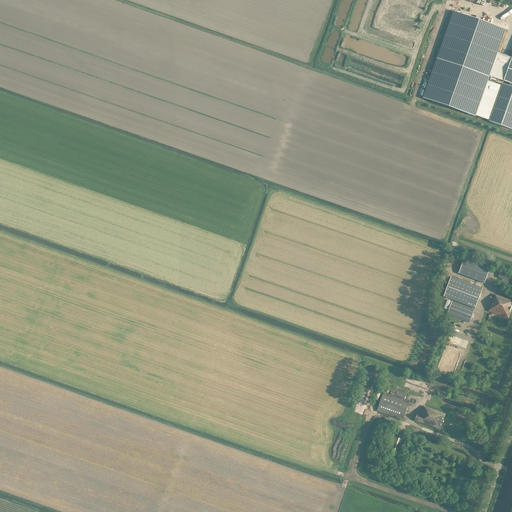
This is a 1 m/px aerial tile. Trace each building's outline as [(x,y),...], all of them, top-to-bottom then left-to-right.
[(490,74),(497,53),(505,30),(453,12),(423,98),(476,116),(490,74)] [(511,58),(497,53),(490,74),(504,79),(511,58)] [(510,83),(509,86),(503,84),(489,121),(511,129),(511,56),(511,58),(504,79),(503,81),(510,83)] [(458,273),(484,283),(489,267),(464,258),(458,273)] [(500,271),(498,277),(502,279),(501,281),(507,284),(508,281),(507,280),(509,275),(501,272),(500,271)] [(443,296),(475,307),(482,288),(450,276),(443,296)] [(488,310),(508,317),(511,304),(511,300),(495,294),(493,298),(492,298),(488,310)] [(447,314),(469,322),(474,309),(451,301),(447,314)] [(376,411),(403,420),(409,401),(404,399),(407,391),(393,386),(390,394),(383,391),(376,411)] [(422,410),(420,414),(417,413),(415,420),(440,429),(445,413),(425,406),(423,410),(422,410)] [(387,448),(401,454),(407,437),(393,432),(387,448)]
